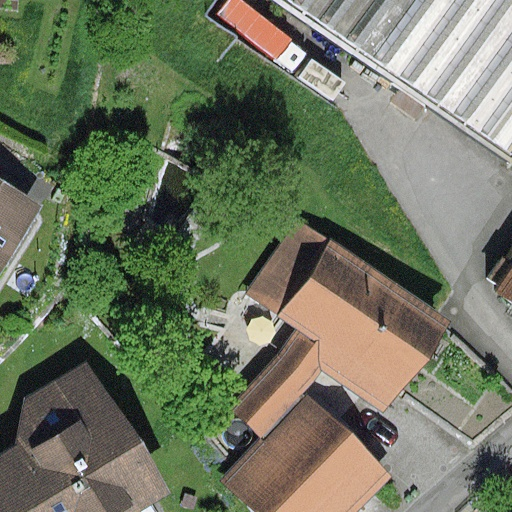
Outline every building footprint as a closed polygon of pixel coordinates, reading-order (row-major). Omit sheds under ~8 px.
[(511,0),(254,0),(488,173),(506,142),(511,146),(511,0)] [(0,281),(46,202),(0,176),(0,281)] [(511,220),(456,300),(511,336),(511,220)] [(436,324),(283,225),(239,311),(277,330),(208,410),(251,441),(282,402),(303,374),(362,416),(436,324)] [(0,511),(130,511),(162,493),(84,364),(25,399),(18,448),(0,458),(0,511)] [(282,402),(251,441),(213,486),(235,511),(335,511),(371,474),(282,402)]
